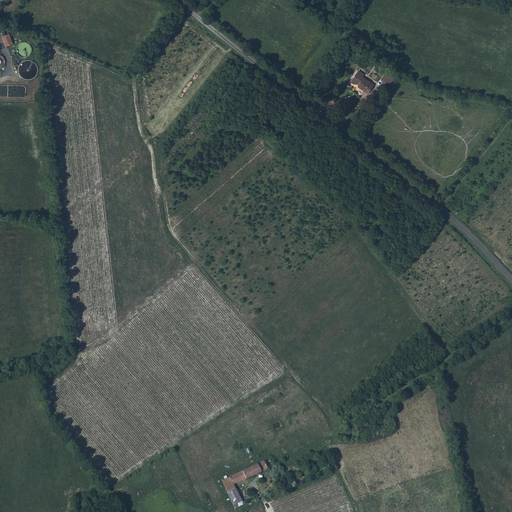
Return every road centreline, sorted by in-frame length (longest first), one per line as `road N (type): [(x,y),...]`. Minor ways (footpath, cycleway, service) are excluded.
road 1 (unclassified): [(511,282),(433,204),(177,0)]
road 2 (track): [(511,315),(334,432)]
